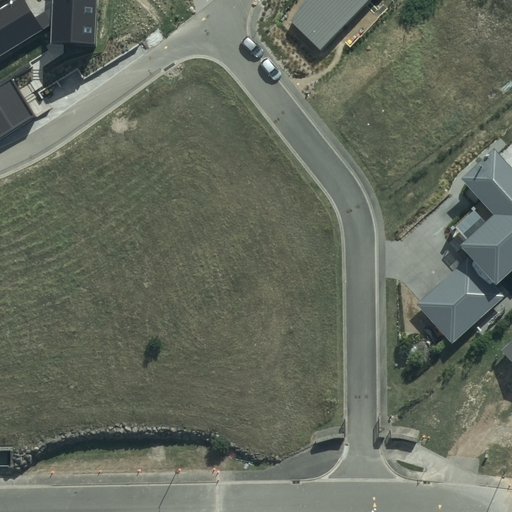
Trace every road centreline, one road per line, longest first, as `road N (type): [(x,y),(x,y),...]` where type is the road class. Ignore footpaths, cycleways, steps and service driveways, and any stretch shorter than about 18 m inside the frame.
road 1 (residential): [(0,161),(216,22),(344,187),(356,239),(359,427)]
road 2 (residential): [(0,511),(363,503)]
